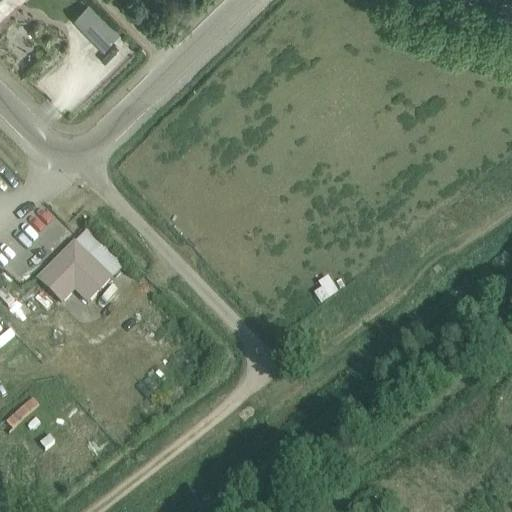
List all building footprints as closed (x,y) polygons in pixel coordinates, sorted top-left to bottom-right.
[(0,0),(0,14),(15,0),(0,0)] [(102,49),(120,30),(88,1),(71,20),(102,49)] [(74,294),(87,306),(111,282),(74,245),(37,283),(61,307),(74,294)] [(311,291),(322,305),(338,293),(328,279),(311,291)] [(11,433),(39,409),(32,400),(4,424),(11,433)]
